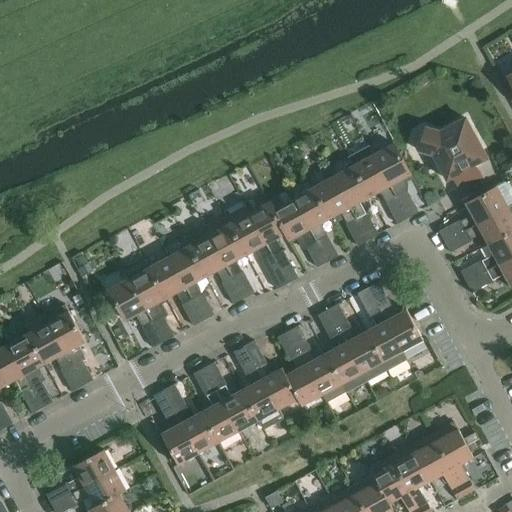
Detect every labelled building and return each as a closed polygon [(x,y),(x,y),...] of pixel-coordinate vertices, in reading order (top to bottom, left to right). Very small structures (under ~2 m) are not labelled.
[(426,127),(419,150),(435,155),(448,180),(454,177),(460,188),(483,176),(476,164),(488,158),(466,118),(441,132),(426,127)] [(375,155),(374,155),(409,219),(419,213),(408,192),(409,185),(405,178),(411,175),(395,144),(375,155)] [(370,145),(349,157),(354,166),(371,197),(378,193),(382,194),(387,203),(398,224),(409,219),(374,155),(375,155),(370,145)] [(354,166),(334,177),(369,240),(379,235),(368,214),(367,214),(360,203),(371,197),(354,166)] [(334,177),(314,188),(331,219),(341,213),(348,225),(347,225),(358,246),(369,240),(334,177)] [(461,220),(440,232),(445,242),(509,208),(497,187),(467,204),(473,215),(461,222),(461,220)] [(314,188),(294,199),(329,262),(339,256),(328,236),(327,236),(320,224),(331,219),(314,188)] [(294,199),(274,210),(287,233),(291,240),(297,237),(303,249),(306,250),(308,249),(318,268),(329,262),(294,199)] [(270,203),(250,214),(285,277),(288,283),(299,277),(285,250),(283,251),(276,239),(287,233),(274,210),(270,203)] [(245,204),(225,215),(247,255),(257,249),(264,261),(263,262),(274,283),(285,277),(250,214),(245,204)] [(511,206),(509,208),(445,242),(451,253),(472,242),(471,240),(483,234),(489,245),(511,231),(511,206)] [(225,215),(205,226),(245,299),(255,293),(244,272),(242,273),(236,261),(247,255),(225,215)] [(205,226),(185,237),(190,246),(207,277),(217,271),(224,283),(223,284),(234,305),(245,299),(205,226)] [(482,260),(461,272),(467,282),(511,257),(511,231),(489,245),(495,255),(483,262),(482,260)] [(190,246),(170,257),(204,321),(215,315),(204,294),(202,295),(196,283),(207,277),(190,246)] [(84,255),(76,259),(81,268),(78,269),(82,277),(93,271),(89,263),(84,255)] [(170,257),(150,268),(167,299),(177,293),(184,305),(183,306),(194,326),(204,321),(170,257)] [(511,257),(467,282),(473,293),(494,281),(493,280),(505,274),(511,285),(511,284),(511,257)] [(148,264),(128,275),(130,279),(164,342),(175,337),(164,316),(168,314),(161,302),(167,299),(150,268),(148,264)] [(130,279),(110,290),(126,321),(137,315),(144,327),(143,327),(154,348),(164,342),(130,279)] [(379,282),(369,288),(403,352),(424,341),(407,310),(396,316),(391,309),(393,308),(379,282)] [(369,288),(358,294),(372,319),(374,319),(378,326),(367,332),(387,370),(407,360),(403,352),(369,288)] [(78,306),(85,303),(80,294),(74,298),(78,306)] [(66,304),(45,315),(48,322),(84,385),(94,380),(82,359),(85,355),(79,345),(86,341),(66,304)] [(339,304),(329,310),(367,381),(387,370),(367,332),(356,338),(351,331),(353,330),(339,304)] [(329,310),(318,316),(332,341),(334,340),(338,348),(327,354),(347,392),(367,381),(329,310)] [(48,322),(29,332),(45,363),(56,357),(63,369),(61,370),(73,391),(84,385),(48,322)] [(85,324),(79,328),(84,337),(90,333),(85,324)] [(299,326),(288,332),(323,396),(327,403),(347,392),(327,354),(316,360),(311,352),(313,352),(299,326)] [(29,332),(9,343),(43,407),(54,401),(43,381),(45,380),(46,378),(39,366),(45,363),(29,332)] [(288,332),(278,337),(292,363),(294,362),(298,370),(287,376),(300,399),(299,400),(303,407),(323,396),(288,332)] [(255,341),(244,347),(279,410),(299,400),(300,399),(287,376),(283,368),(272,375),(268,367),(269,366),(255,341)] [(9,343),(0,347),(0,376),(5,385),(16,379),(22,390),(21,391),(33,413),(43,407),(9,343)] [(244,347),(234,352),(248,378),(250,377),(254,385),(243,391),(259,421),(279,410),(244,347)] [(215,363),(204,368),(239,432),(259,421),(243,391),(231,397),(227,389),(229,388),(215,363)] [(204,368),(194,374),(208,400),(209,399),(214,406),(203,412),(219,443),(239,432),(204,368)] [(419,371),(415,373),(419,379),(425,376),(423,372),(419,371)] [(0,376),(0,422),(3,429),(14,423),(2,402),(1,403),(0,401),(0,387),(5,385),(0,376)] [(175,384),(164,390),(199,454),(219,443),(203,412),(196,416),(191,407),(188,408),(175,384)] [(164,390),(154,396),(168,421),(164,434),(162,435),(179,465),(199,454),(164,390)] [(455,422),(433,434),(461,485),(470,480),(461,465),(474,458),(471,452),(464,439),(455,422)] [(476,433),(464,439),(471,452),(483,446),(481,443),(476,433)] [(433,434),(412,446),(416,453),(416,452),(432,481),(444,474),(452,490),(461,485),(433,434)] [(412,446),(391,457),(395,464),(419,508),(428,503),(419,487),(432,481),(416,452),(416,453),(412,446)] [(68,482),(47,494),(47,495),(52,505),(116,471),(105,450),(75,466),(81,478),(69,484),(68,482)] [(391,457),(370,469),(373,475),(377,483),(378,482),(389,504),(390,503),(402,497),(409,511),(411,511),(419,508),(395,464),(391,457)] [(116,471),(52,505),(56,511),(64,511),(80,503),(79,502),(91,496),(96,506),(97,507),(120,494),(120,495),(127,491),(116,471)] [(373,475),(353,487),(366,511),(391,511),(394,510),(390,503),(389,504),(378,482),(377,483),(373,475)] [(470,480),(461,485),(467,496),(476,491),(470,480)] [(461,485),(452,490),(458,501),(467,496),(461,485)] [(366,511),(353,487),(332,498),(339,511),(366,511)] [(129,511),(120,495),(120,494),(97,507),(96,506),(90,509),(91,511),(129,511)] [(339,511),(332,498),(311,510),(311,511),(339,511)] [(8,511),(3,502),(0,504),(0,511),(8,511)] [(432,511),(428,503),(419,508),(421,511),(432,511)]
